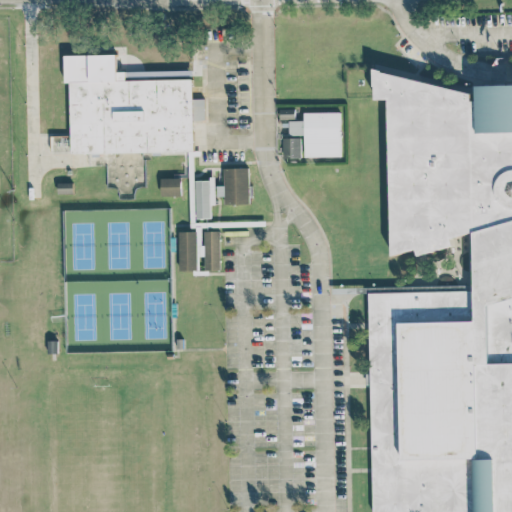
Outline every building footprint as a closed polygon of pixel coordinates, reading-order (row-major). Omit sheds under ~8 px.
[(71,153),(194,151),(194,120),(205,119),(205,98),(193,98),(193,78),(182,78),(182,70),(117,71),(117,53),(65,54),(65,82),(70,82),(71,153)] [(373,511),(367,294),(474,290),(474,231),(392,256),(387,73),(476,94),(511,92),(511,511),(373,511)] [(294,108),(280,108),(281,118),(294,117),(294,108)] [(305,156),(341,156),(340,111),(305,112),(305,119),(289,120),(290,134),(305,134),(305,156)] [(301,136),(283,136),(283,157),(301,157),(301,136)] [(249,167),(224,167),(224,184),(217,185),(217,195),(225,195),(225,203),(250,202),(249,167)] [(181,177),(161,177),(162,195),(182,195),(181,177)] [(195,179),(196,218),(210,217),(210,204),(216,204),(215,178),(195,179)] [(73,192),(73,182),(58,182),(58,192),(73,192)] [(179,231),(180,269),(197,269),(197,230),(179,231)] [(220,230),(205,230),(205,245),(198,245),(198,255),(205,255),(205,269),(220,269),(220,230)]
